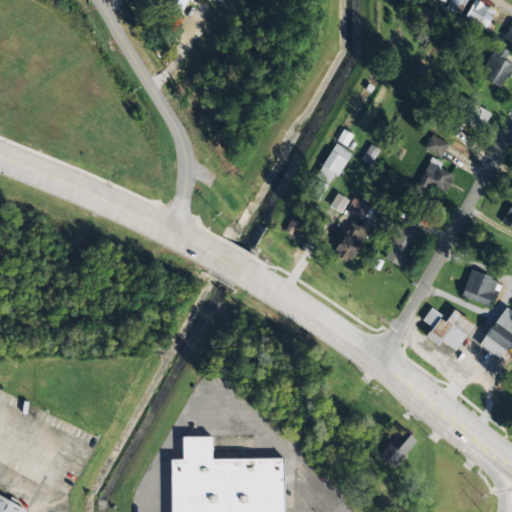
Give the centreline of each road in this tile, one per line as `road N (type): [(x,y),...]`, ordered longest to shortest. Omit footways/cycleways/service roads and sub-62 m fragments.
road 1 (tertiary): [(511,450),(383,347),(264,271)]
road 2 (tertiary): [(264,271),(185,232),(0,163)]
road 3 (tertiary): [(185,232),(185,152),(95,0)]
road 4 (residential): [(383,347),(511,127)]
